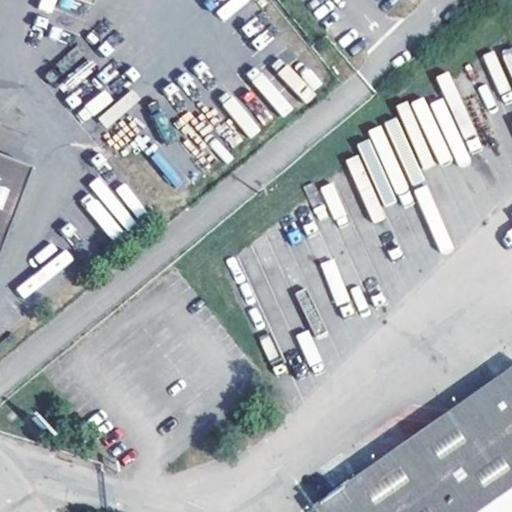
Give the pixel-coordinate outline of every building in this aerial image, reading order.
[(0,0),(0,242),(26,173),(0,163),(0,0)] [(40,0),(38,6),(50,11),(55,0),(40,0)] [(247,77),(283,118),(294,108),(257,68),(247,77)] [(150,155),(172,187),(194,171),(172,140),(150,155)] [(488,511),(511,495),(511,372),(317,511),(488,511)] [(511,511),(511,495),(488,511),(511,511)]
